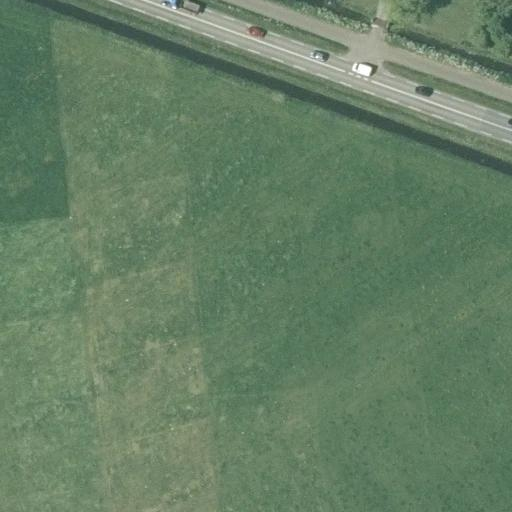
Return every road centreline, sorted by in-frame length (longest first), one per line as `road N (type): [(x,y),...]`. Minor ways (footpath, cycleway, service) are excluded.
road 1 (secondary): [(511,132),(139,0)]
road 2 (unclassified): [(233,0),(511,99)]
